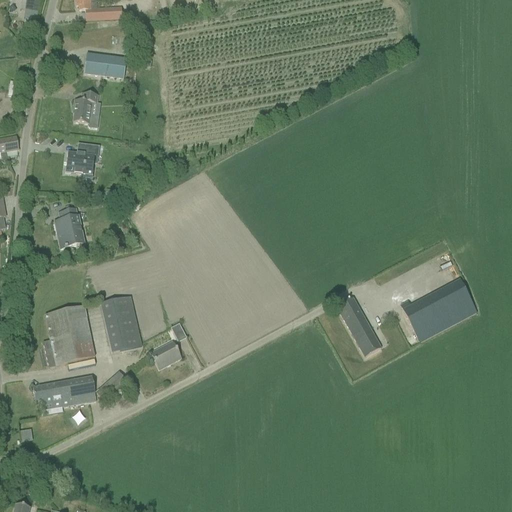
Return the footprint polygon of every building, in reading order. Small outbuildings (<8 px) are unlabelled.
[(32,37),(34,22),(35,22),(39,1),(30,0),(26,0),(23,20),(27,21),(26,31),(25,36),(32,37)] [(75,0),(76,8),(77,8),(77,12),(83,12),(91,11),(91,5),(96,4),(96,0),(75,0)] [(121,24),(120,10),(91,11),(83,12),(84,25),(121,24)] [(83,77),(93,78),(123,82),(126,62),(86,57),(83,77)] [(73,117),(72,125),(87,127),(87,129),(89,130),(96,131),(98,118),(89,117),(91,106),(96,106),(97,98),(81,96),(80,104),(74,103),(72,117),(73,117)] [(0,160),(1,165),(3,166),(8,165),(6,155),(18,153),(15,139),(0,141),(0,160)] [(80,178),(80,181),(91,183),(92,179),(91,179),(93,167),(96,167),(99,149),(77,146),(76,157),(67,156),(65,176),(80,178)] [(149,208),(156,220),(181,206),(174,194),(149,208)] [(60,223),(54,224),(60,252),(79,248),(76,238),(81,237),(77,220),(76,220),(75,212),(58,216),(60,223)] [(402,313),(407,322),(419,346),(476,316),(459,283),(402,313)] [(100,307),(111,356),(141,349),(130,300),(102,306),(100,307)] [(352,301),(336,310),(340,319),(364,361),(380,352),(380,351),(370,333),(357,310),(352,301)] [(81,310),(54,316),(44,318),(49,343),(42,345),(48,371),(94,360),(84,310),(81,310)] [(170,331),(177,345),(186,341),(178,326),(170,331)] [(149,357),(158,373),(181,361),(172,345),(149,357)] [(68,373),(95,367),(94,362),(67,368),(68,373)] [(116,377),(95,395),(103,404),(124,386),(116,377)] [(42,389),(32,391),(35,408),(51,405),(52,412),(95,404),(91,380),(42,389)] [(20,433),(21,444),(33,443),(32,432),(20,433)]
